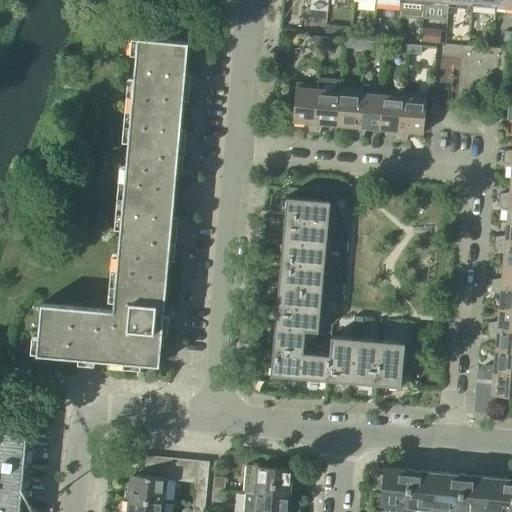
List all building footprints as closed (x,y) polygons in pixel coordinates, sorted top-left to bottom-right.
[(399,15),(423,17),(424,0),(399,0),(400,3),(399,15)] [(424,0),(423,17),(446,20),(448,7),(448,0),(424,0)] [(448,0),(448,7),(471,9),(472,0),(448,0)] [(472,0),(471,9),(495,11),(496,0),(472,0)] [(511,0),(496,0),(495,11),(511,12),(511,0)] [(362,16),(362,24),(370,25),(370,17),(362,16)] [(326,33),(349,35),(350,28),(327,26),(326,33)] [(362,33),(366,36),(371,34),(371,29),(367,26),(363,28),(362,33)] [(382,36),(396,37),(396,29),(383,28),(382,36)] [(420,41),(439,43),(440,30),(421,29),(420,41)] [(309,43),(322,45),(322,36),(310,35),(309,43)] [(133,71),(129,117),(180,122),(182,97),(184,74),(187,41),(136,36),(133,71)] [(322,36),(322,45),(334,46),(335,37),(322,36)] [(345,38),(344,47),(365,49),(366,40),(345,38)] [(366,40),(365,49),(377,50),(378,42),(366,40)] [(395,52),(408,53),(409,44),(396,43),(395,52)] [(409,44),(408,53),(420,54),(421,45),(409,44)] [(318,85),(314,132),(320,133),(320,132),(319,132),(322,124),(336,126),(340,91),(339,91),(340,87),(340,79),(319,77),(318,85)] [(308,132),(314,132),(318,85),(296,83),(293,121),(307,123),(309,131),(308,131),(308,132)] [(351,136),(357,136),(361,93),(361,88),(340,87),(339,91),(340,91),(336,126),(350,127),(352,135),(351,135),(351,136)] [(394,140),(399,140),(404,92),(403,97),(382,95),(379,129),(393,131),(394,139),(394,140)] [(404,92),(399,140),(406,141),(406,140),(408,132),(423,133),(426,94),(404,92)] [(365,128),(379,129),(382,95),(361,93),(357,136),(363,137),(363,136),(362,136),(365,128)] [(125,166),(122,198),(172,203),(180,122),(129,117),(125,166)] [(511,164),(510,179),(511,178),(511,157),(503,157),(503,163),(504,163),(504,162),(511,164)] [(500,193),(499,199),(511,200),(511,178),(510,179),(509,193),(501,194),(501,193),(500,193)] [(297,189),(297,197),(308,198),(309,190),(297,189)] [(309,190),(308,198),(318,199),(319,191),(309,190)] [(319,191),(318,199),(330,200),(330,192),(319,191)] [(286,196),(284,219),(328,223),(330,200),(318,199),(308,198),(297,197),(286,196)] [(119,228),(114,279),(165,284),(172,203),(122,198),(119,228)] [(508,207),(507,221),(511,221),(511,200),(499,199),(499,205),(500,206),(500,205),(508,207)] [(284,219),(282,240),(326,244),(326,240),(328,223),(284,219)] [(496,236),(495,242),(511,243),(511,221),(507,221),(505,236),(497,237),(497,236),(496,236)] [(280,243),(279,249),(281,250),(280,262),(324,266),(325,249),(326,244),(282,240),(282,243),(280,243)] [(326,244),(325,249),(336,250),(337,241),(326,240),(326,244)] [(337,241),(336,250),(347,251),(348,242),(337,241)] [(504,251),(503,265),(511,265),(511,243),(495,242),(495,249),(496,249),(496,248),(504,251)] [(280,262),(278,283),(322,287),(322,283),(324,266),(280,262)] [(492,279),(492,285),(511,287),(511,265),(503,265),(501,279),(493,280),(493,279),(492,279)] [(112,310),(107,360),(158,365),(165,284),(114,279),(112,301),(113,301),(112,310)] [(278,283),(276,305),(320,309),(322,292),(322,287),(278,283)] [(322,287),(322,292),(332,293),(333,284),(322,283),(322,287)] [(333,284),(332,293),(343,294),(344,285),(333,284)] [(500,293),(499,310),(511,310),(511,287),(492,285),(491,292),(492,292),(492,291),(500,293)] [(79,357),(107,360),(112,310),(69,306),(41,303),(39,324),(36,353),(79,357)] [(275,323),(274,326),(305,328),(305,330),(310,331),(318,331),(320,309),(276,305),(275,323)] [(488,322),(488,329),(511,330),(511,310),(499,310),(498,322),(489,323),(489,322),(488,322)] [(354,316),(353,327),(362,328),(363,317),(354,316)] [(274,326),(272,350),(302,353),(303,352),(303,347),(305,330),(305,328),(274,326)] [(353,327),(352,338),(356,338),(361,338),(362,328),(353,327)] [(496,336),(495,352),(511,353),(511,330),(488,329),(487,335),(488,335),(488,334),(496,336)] [(330,354),(328,380),(348,381),(352,382),(356,338),(352,338),(331,336),(330,344),(329,354),(330,354)] [(356,338),(352,382),(375,384),(379,340),(361,338),(356,338)] [(379,340),(375,384),(389,385),(389,387),(395,387),(396,386),(400,386),(401,375),(402,364),(403,354),(404,342),(379,340)] [(404,342),(403,354),(412,354),(413,343),(404,342)] [(269,365),(268,372),(270,372),(270,374),(300,377),(302,353),(272,350),(271,365),(269,365)] [(302,353),(300,377),(328,380),(330,354),(329,354),(318,353),(312,353),(303,352),(302,353)] [(484,365),(484,371),(511,374),(511,353),(495,352),(494,365),(485,366),(485,365),(484,365)] [(403,354),(402,364),(411,365),(412,354),(403,354)] [(402,364),(401,375),(410,376),(411,365),(402,364)] [(511,374),(484,371),(483,378),(484,378),(484,377),(492,380),(491,394),(511,396),(511,374)] [(0,511),(14,511),(18,470),(22,432),(0,430),(0,511)] [(144,456),(142,475),(153,476),(155,457),(144,456)] [(164,457),(155,457),(153,476),(162,477),(164,457)] [(166,478),(166,479),(174,480),(176,458),(164,457),(162,477),(166,478)] [(176,458),(174,480),(184,481),(186,459),(176,458)] [(186,459),(184,481),(195,482),(197,460),(186,459)] [(197,460),(195,482),(206,483),(209,461),(197,460)] [(243,492),(255,493),(289,496),(290,483),(292,483),(293,472),(291,472),(291,469),(246,465),(243,492)] [(395,511),(397,505),(407,506),(410,470),(383,467),(382,475),(374,475),(370,510),(389,511),(395,511)] [(407,506),(433,508),(436,472),(410,470),(407,506)] [(433,508),(459,511),(462,474),(436,472),(433,508)] [(129,488),(128,499),(164,502),(166,479),(166,478),(162,477),(153,476),(142,475),(130,474),(130,478),(129,478),(128,488),(129,488)] [(459,511),(471,511),(484,511),(488,477),(462,474),(459,511)] [(213,477),(212,489),(225,490),(226,478),(213,477)] [(484,511),(511,511),(511,507),(511,478),(488,477),(484,511)] [(193,498),(205,499),(206,483),(195,482),(193,498)] [(225,490),(212,489),(211,501),(224,502),(225,490)] [(255,493),(253,511),(287,511),(288,509),(290,509),(291,498),(289,498),(289,496),(255,493)] [(126,511),(163,511),(164,502),(128,499),(128,502),(126,502),(126,511)]
